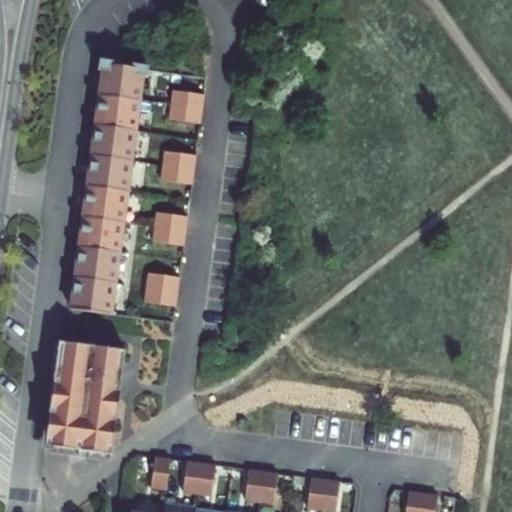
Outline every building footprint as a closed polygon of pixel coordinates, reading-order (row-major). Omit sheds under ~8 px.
[(99,64),(98,71),(102,71),(114,73),(115,66),(99,64)] [(75,311),(110,315),(142,77),(130,75),(131,69),(115,66),(114,73),(102,71),(101,83),(106,83),(104,97),(99,96),(96,113),(101,114),(100,128),(95,127),(92,143),(97,144),(96,158),(91,157),(89,174),(93,174),(91,188),(87,188),(84,204),(90,205),(87,218),(82,218),(80,235),(85,235),(83,249),(79,249),(76,265),(81,265),(79,280),(74,279),(72,295),(77,296),(75,311)] [(131,69),(130,75),(142,77),(146,78),(147,71),(131,69)] [(203,96),(172,92),(170,106),(168,121),(199,124),(201,110),(203,96)] [(195,156),(164,152),(162,167),(160,181),(191,185),(193,171),(195,156)] [(187,218),(156,213),(154,228),(152,242),(183,246),(185,231),(187,218)] [(179,278),(147,274),(145,288),(144,303),(175,307),(177,293),(179,278)] [(73,344),(59,342),(58,344),(55,371),(53,383),(44,446),(71,450),(107,455),(111,455),(125,351),(73,344)] [(55,371),(58,344),(53,343),(49,371),(55,371)] [(53,383),(47,383),(38,451),(106,460),(107,455),(71,450),(44,446),(53,383)] [(154,458),(150,489),(165,491),(170,460),(154,458)] [(186,462),(182,493),(196,495),(211,497),(215,466),(201,464),(186,462)] [(248,471),(244,502),(259,503),(273,505),(277,475),(263,472),(248,471)] [(310,478),(306,510),(321,511),(335,511),(339,482),(325,481),(310,478)] [(408,492),(405,511),(434,511),(436,496),(422,494),(408,492)]
